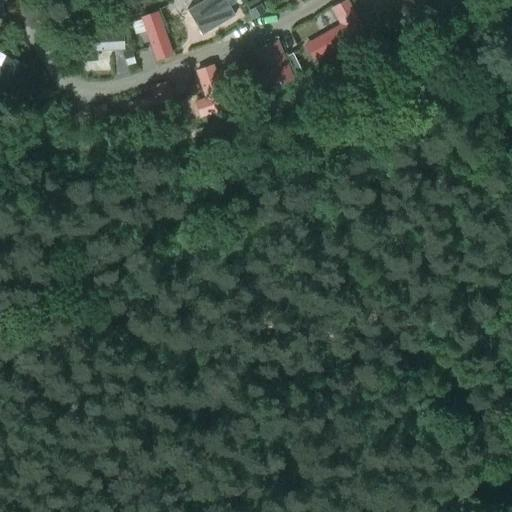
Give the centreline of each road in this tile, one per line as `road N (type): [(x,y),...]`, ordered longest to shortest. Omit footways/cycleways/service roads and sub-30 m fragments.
road 1 (track): [(0,155),(117,152),(281,128),(504,0)]
road 2 (track): [(392,69),(444,83),(500,139),(511,183)]
road 3 (track): [(511,363),(482,511)]
